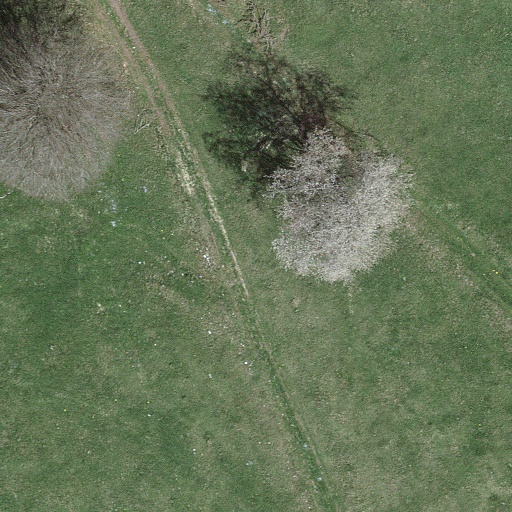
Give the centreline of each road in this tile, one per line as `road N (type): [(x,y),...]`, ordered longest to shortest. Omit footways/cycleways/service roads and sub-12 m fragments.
road 1 (track): [(329,511),(104,0)]
road 2 (track): [(216,0),(309,107),(511,302)]
